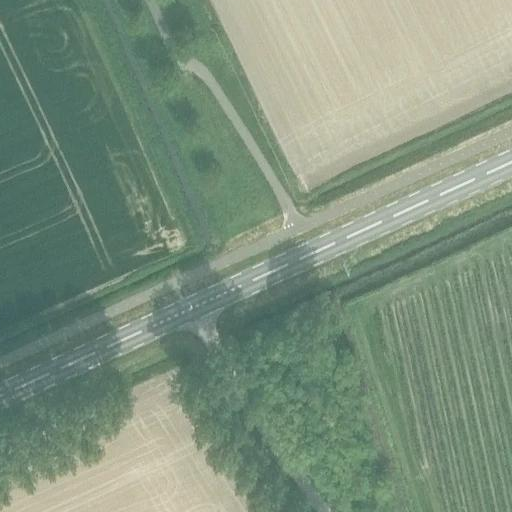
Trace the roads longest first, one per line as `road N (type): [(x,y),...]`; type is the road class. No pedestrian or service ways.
road 1 (secondary): [(188,310),(511,162)]
road 2 (unclassified): [(312,511),(188,310)]
road 3 (secondary): [(0,391),(188,310)]
road 4 (unclassified): [(354,511),(295,342)]
